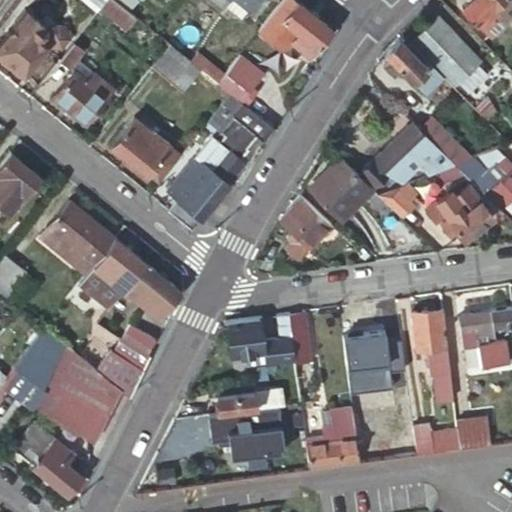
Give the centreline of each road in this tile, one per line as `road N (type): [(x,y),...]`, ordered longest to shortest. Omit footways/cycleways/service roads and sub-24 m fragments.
road 1 (residential): [(376,15),(222,273)]
road 2 (residential): [(511,258),(257,293),(222,273)]
road 3 (residential): [(222,273),(0,92)]
road 4 (residential): [(222,273),(95,511)]
